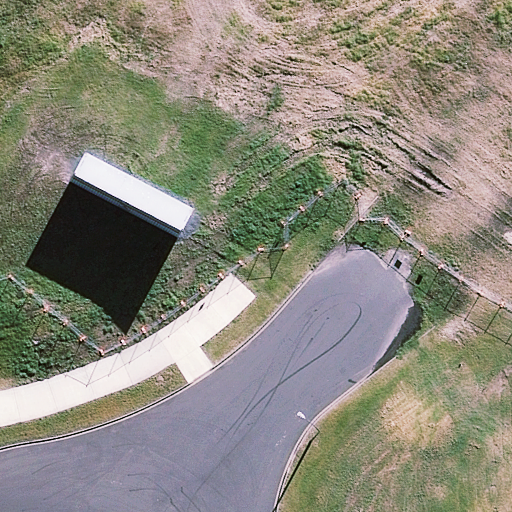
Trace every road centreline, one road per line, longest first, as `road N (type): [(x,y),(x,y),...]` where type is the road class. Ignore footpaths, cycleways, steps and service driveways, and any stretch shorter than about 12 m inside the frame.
road 1 (tertiary): [(47,499),(245,463),(322,412),(511,257)]
road 2 (tertiary): [(511,345),(377,463),(338,511)]
